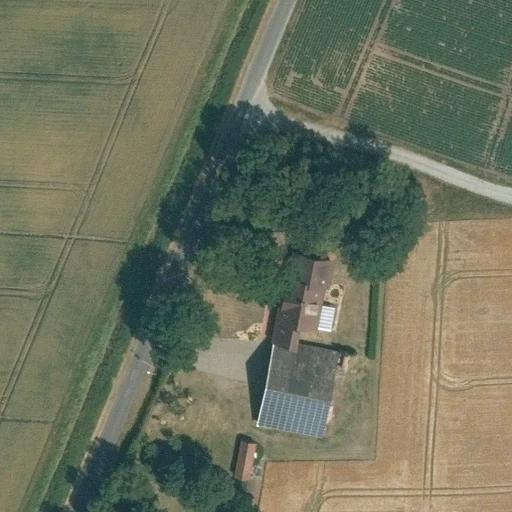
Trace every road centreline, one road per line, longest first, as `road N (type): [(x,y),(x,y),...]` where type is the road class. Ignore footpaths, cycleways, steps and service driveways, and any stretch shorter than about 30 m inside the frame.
road 1 (tertiary): [(286,0),(78,511)]
road 2 (track): [(240,110),(511,199)]
